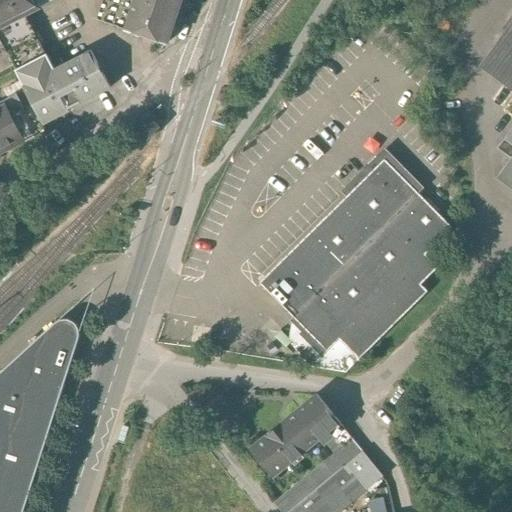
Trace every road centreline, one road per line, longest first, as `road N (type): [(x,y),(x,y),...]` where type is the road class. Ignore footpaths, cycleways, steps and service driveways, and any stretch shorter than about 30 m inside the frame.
road 1 (secondary): [(206,69),(68,511)]
road 2 (residential): [(0,201),(163,76),(206,69)]
